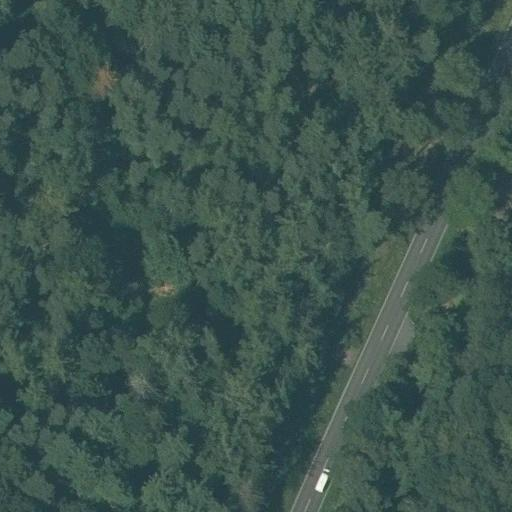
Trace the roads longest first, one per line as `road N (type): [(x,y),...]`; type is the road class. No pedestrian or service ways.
road 1 (track): [(22,0),(68,61),(123,511)]
road 2 (secondary): [(304,511),(511,46)]
